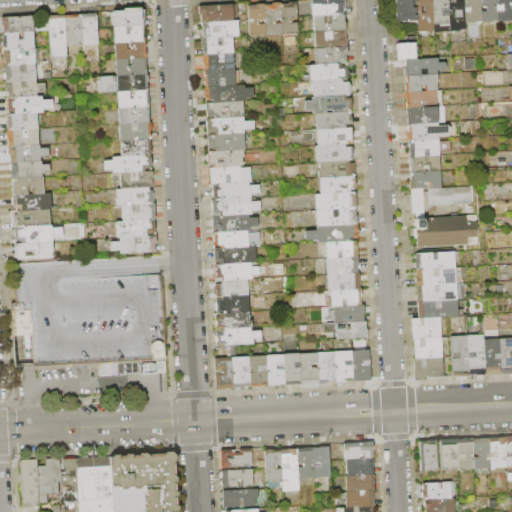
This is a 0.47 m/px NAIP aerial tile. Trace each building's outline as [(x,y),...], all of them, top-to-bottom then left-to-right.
[(311,1),(321,0),(343,0),(344,13),(312,16),(311,1)] [(408,0),(409,16),(392,17),(391,0),(408,0)] [(430,0),(432,31),(417,32),(414,0),(430,0)] [(445,0),(448,30),(432,31),(430,0),(445,0)] [(461,0),(463,23),(464,28),(448,30),(445,0),(461,0)] [(476,0),(479,21),(463,23),(461,0),(476,0)] [(495,0),(497,20),(479,21),(476,0),(495,0)] [(509,0),(511,18),(497,20),(495,0),(509,0)] [(196,8),(237,5),(238,21),(197,24),(196,8)] [(247,6),(263,5),(264,35),(264,36),(248,37),(247,6)] [(263,5),(280,5),(281,35),(264,35),(263,5)] [(280,5),(295,5),(296,35),(281,35),(280,5)] [(111,10),(141,8),(142,23),(112,25),(111,10)] [(0,15),(31,13),(32,30),(1,33),(0,24),(0,15)] [(344,13),(345,30),(313,33),(312,16),(344,13)] [(63,15),(78,14),(79,45),(64,45),(63,15)] [(78,14),(97,14),(97,45),(79,45),(78,14)] [(46,15),(63,15),(64,45),(65,58),(48,58),(46,15)] [(238,21),(239,36),(201,39),(200,24),(238,21)] [(142,23),(143,40),(113,42),(112,25),(142,23)] [(1,33),(32,30),(34,45),(2,48),(1,33)] [(313,33),(345,31),(345,47),(314,48),(313,33)] [(201,39),(233,37),(234,54),(232,54),(202,56),(201,39)] [(113,42),(143,40),(144,54),(115,57),(113,42)] [(396,42),(413,42),(414,57),(404,58),(396,58),(396,42)] [(34,45),(35,63),(7,65),(6,48),(34,45)] [(314,48),(345,47),(346,63),(314,64),(314,48)] [(144,54),(146,71),(142,72),(116,74),(115,57),(144,54)] [(202,56),(232,54),(234,70),(204,72),(202,56)] [(404,58),(414,57),(435,56),(436,71),(404,73),(404,58)] [(35,63),(37,78),(6,80),(4,65),(7,65),(35,63)] [(346,63),(347,79),(309,81),(308,65),(346,63)] [(234,70),(235,85),(205,88),(204,72),(234,70)] [(404,73),(436,71),(437,88),(405,89),(404,73)] [(116,74),(142,72),(143,88),(117,90),(116,74)] [(6,80),(37,78),(38,93),(7,96),(6,80)] [(309,81),(347,79),(348,95),(310,97),(309,81)] [(205,88),(244,85),(245,101),(206,104),(205,88)] [(143,88),(144,103),(118,106),(117,90),(143,88)] [(405,89),(437,88),(438,103),(406,105),(405,89)] [(38,93),(39,109),(8,112),(7,96),(38,93)] [(313,97),(348,95),(349,112),(314,114),(313,97)] [(242,102),(243,118),(207,120),(206,104),(242,102)] [(118,106),(144,103),(146,103),(147,120),(120,122),(118,106)] [(406,105),(438,103),(438,120),(407,122),(406,105)] [(5,113),(35,111),(36,126),(6,128),(5,113)] [(314,114),(349,112),(350,128),(315,130),(314,114)] [(207,120),(243,118),(244,134),(208,135),(207,120)] [(147,120),(149,136),(121,139),(120,122),(147,120)] [(407,122),(438,120),(439,136),(437,136),(408,138),(407,122)] [(36,126),(37,143),(8,145),(6,128),(36,126)] [(315,130),(350,128),(351,143),(316,145),(315,130)] [(244,134),(245,150),(208,152),(208,135),(244,134)] [(408,138),(437,136),(438,155),(409,156),(408,138)] [(119,140),(148,137),(150,153),(121,155),(119,140)] [(8,145),(37,143),(40,143),(41,158),(9,160),(8,145)] [(316,145),(351,143),(352,161),(317,163),(316,145)] [(245,150),(246,166),(209,168),(208,152),(245,150)] [(150,153),(151,167),(116,170),(104,171),(103,157),(150,153)] [(409,156),(438,155),(439,170),(410,172),(409,156)] [(9,160),(41,158),(47,158),(48,174),(41,175),(10,177),(9,160)] [(317,163),(352,161),(353,177),(317,179),(317,163)] [(209,168),(246,166),(247,182),(210,183),(209,168)] [(116,170),(151,167),(153,185),(118,188),(116,170)] [(410,172),(439,170),(440,187),(411,189),(410,172)] [(41,175),(42,190),(11,192),(10,177),(41,175)] [(317,179),(353,177),(353,192),(318,194),(317,179)] [(247,182),(247,197),(213,199),(212,183),(247,182)] [(116,188),(118,188),(153,185),(154,201),(117,204),(116,188)] [(427,190),(469,188),(470,205),(428,207),(427,190)] [(422,189),(424,214),(412,215),(410,190),(422,189)] [(11,192),(42,190),(48,190),(49,208),(45,208),(12,210),(11,192)] [(314,196),(353,192),(355,208),(316,212),(314,196)] [(213,199),(249,197),(249,214),(214,216),(213,199)] [(119,204),(152,202),(153,218),(120,220),(119,204)] [(45,208),(46,223),(12,225),(12,210),(45,208)] [(316,212),(355,208),(356,224),(317,227),(316,212)] [(210,217),(251,215),(252,230),(217,232),(211,233),(210,217)] [(475,217),(476,247),(414,249),(413,219),(475,217)] [(113,221),(153,218),(155,234),(115,237),(113,221)] [(12,225),(58,222),(59,238),(51,239),(13,241),(12,225)] [(317,227),(356,224),(357,239),(324,242),(318,243),(317,227)] [(217,232),(252,230),(254,230),(255,247),(218,249),(217,232)] [(115,237),(155,234),(156,252),(116,255),(115,237)] [(51,239),(52,258),(15,260),(13,241),(51,239)] [(324,242),(357,239),(359,239),(360,258),(326,260),(324,242)] [(218,249),(255,247),(256,263),(219,265),(218,249)] [(413,255),(452,254),(453,268),(413,269),(413,255)] [(13,369),(9,312),(7,265),(160,256),(164,341),(165,360),(150,361),(32,368),(13,369)] [(326,260),(357,258),(358,274),(327,276),(326,260)] [(219,265),(256,263),(257,278),(247,279),(220,281),(219,265)] [(453,268),(453,282),(417,284),(416,269),(453,268)] [(327,276),(358,274),(359,290),(328,292),(327,276)] [(247,279),(248,295),(218,298),(217,281),(220,281),(247,279)] [(417,284),(453,282),(454,302),(418,303),(417,284)] [(328,292),(359,290),(360,305),(329,308),(328,292)] [(248,295),(250,312),(220,314),(218,298),(248,295)] [(454,302),(455,317),(439,317),(418,318),(418,303),(454,302)] [(332,308),(364,306),(365,322),(333,323),(332,308)] [(220,314),(250,312),(251,327),(221,329),(220,314)] [(439,317),(440,336),(410,338),(409,319),(418,318),(439,317)] [(333,323),(365,322),(365,338),(334,340),(333,323)] [(251,327),(252,344),(222,346),(221,329),(251,327)] [(466,335),(481,334),(481,339),(483,375),(468,375),(466,335)] [(449,336),(466,335),(468,375),(451,376),(449,336)] [(410,338),(440,336),(441,336),(443,354),(412,357),(410,338)] [(496,338),(511,337),(511,373),(498,374),(496,338)] [(481,339),(496,338),(498,374),(483,375),(481,339)] [(351,351),(368,351),(369,380),(352,381),(351,351)] [(333,355),(350,354),(352,381),(335,382),(333,355)] [(443,354),(444,377),(413,380),(412,357),(443,354)] [(316,356),(333,355),(334,381),(317,381),(316,356)] [(299,357),(316,356),(317,381),(301,382),(299,357)] [(264,358),(281,357),(282,387),(265,387),(264,358)] [(281,357),(299,357),(300,386),(282,387),(281,357)] [(230,359),(247,358),(248,388),(231,388),(230,359)] [(247,358),(264,358),(265,387),(248,388),(247,358)] [(212,359),(230,359),(231,388),(213,389),(212,359)] [(491,469),(475,469),(474,459),(482,459),(482,455),(474,455),(473,439),(489,438),(491,469)] [(507,468),(491,469),(489,438),(505,438),(507,468)] [(475,469),(459,470),(457,440),(473,439),(474,455),(474,459),(475,469)] [(438,470),(422,471),(420,441),(436,440),(438,470)] [(459,470),(442,471),(441,441),(457,440),(459,470)] [(345,461),(344,444),(374,442),(375,459),(347,461),(345,461)] [(330,447),(332,478),(315,479),(313,449),(320,449),(320,447),(330,447)] [(220,450),(235,449),(235,453),(240,453),(240,449),(252,448),(254,467),(222,469),(220,450)] [(315,479),(299,480),(299,469),(306,468),(306,464),(298,464),(297,449),(313,448),(313,449),(315,479)] [(300,491),(284,492),(283,483),(289,482),(289,480),(283,480),(283,470),(282,466),(281,451),(281,450),(297,449),(298,464),(299,469),(299,480),(300,491)] [(283,480),(267,481),(265,450),(274,450),(274,451),(281,451),(282,466),(275,466),(275,471),(283,470),(283,480)] [(114,511),(111,458),(114,455),(120,455),(121,457),(127,457),(127,454),(134,454),(134,456),(141,456),(141,454),(147,453),(149,455),(166,454),(167,452),(174,452),(177,455),(177,462),(176,464),(177,476),(178,476),(179,484),(177,484),(178,492),(179,492),(180,498),(178,498),(178,506),(180,506),(180,511),(179,511),(114,511)] [(80,511),(65,511),(65,510),(71,510),(70,505),(62,505),(61,483),(60,473),(64,472),(63,458),(77,457),(77,460),(80,511)] [(114,511),(80,511),(77,460),(111,458),(114,511)] [(59,459),(60,473),(61,483),(59,483),(60,495),(48,495),(49,504),(41,504),(38,467),(46,466),(46,459),(59,459)] [(348,476),(347,461),(375,459),(376,467),(374,467),(374,475),(348,476)] [(41,508),(23,509),(20,461),(38,460),(38,467),(41,504),(41,508)] [(222,471),(253,469),(254,486),(244,487),(243,480),(239,480),(239,487),(223,488),(222,471)] [(347,492),(346,477),(348,476),(374,475),(375,491),(373,491),(347,492)] [(423,484),(455,482),(456,499),(425,501),(424,501),(423,484)] [(223,491),(259,488),(260,500),(256,500),(256,506),(225,508),(223,491)] [(346,509),(346,503),(341,503),(341,494),(345,494),(345,493),(347,492),(373,491),(374,507),(346,509)] [(456,499),(456,511),(425,511),(425,501),(456,499)]
